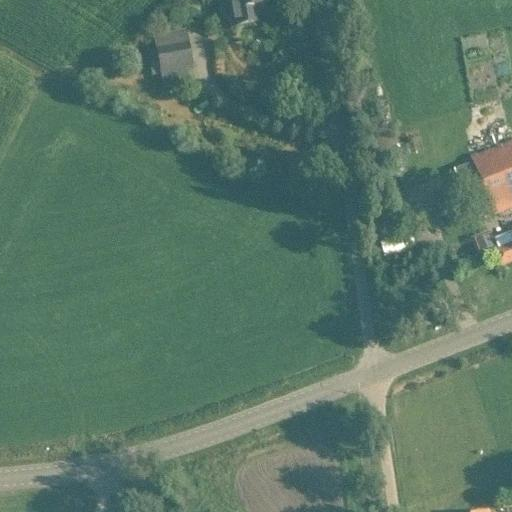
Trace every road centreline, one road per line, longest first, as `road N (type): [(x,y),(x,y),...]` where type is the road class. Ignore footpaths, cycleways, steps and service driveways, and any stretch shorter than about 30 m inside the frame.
road 1 (tertiary): [(0,481),(114,467),(375,376)]
road 2 (unclassified): [(375,376),(311,0)]
road 3 (tertiary): [(375,376),(511,325)]
road 4 (unclassified): [(391,511),(375,376)]
